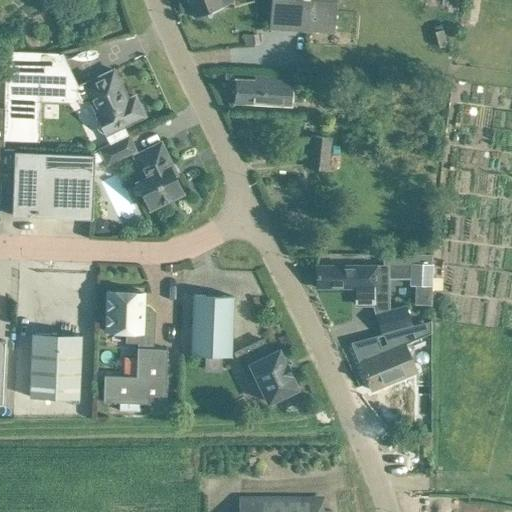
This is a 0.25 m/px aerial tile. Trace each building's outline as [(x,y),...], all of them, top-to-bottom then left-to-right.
[(187,0),(194,17),(206,13),(207,15),(211,13),(210,12),(223,7),(223,6),(220,0),(187,0)] [(335,0),(271,0),(269,29),(334,33),(335,0)] [(427,27),(428,0),(389,0),(389,26),(427,27)] [(256,32),(235,32),(235,55),(257,55),(256,32)] [(6,51),(2,141),(39,141),(40,100),(82,103),(81,100),(88,96),(99,119),(98,123),(98,128),(100,130),(102,133),(104,134),(107,134),(110,143),(128,136),(124,127),(144,116),(135,95),(126,100),(119,87),(121,85),(112,70),(79,86),(63,55),(60,59),(57,52),(6,51)] [(254,80),(235,79),(234,102),(301,106),(301,89),(293,88),(293,78),(254,76),(254,80)] [(129,136),(100,150),(107,164),(136,150),(129,136)] [(331,138),(328,138),(310,136),(307,168),(328,170),(331,138)] [(172,166),(161,142),(134,156),(144,178),(137,182),(150,209),(182,193),(170,167),(172,166)] [(92,218),(94,154),(14,151),(12,215),(92,218)] [(414,304),(430,305),(431,286),(433,265),(410,263),(408,284),(415,285),(414,304)] [(389,268),(316,266),(316,287),(355,287),(356,305),(390,305),(389,268)] [(142,313),(143,293),(139,293),(140,290),(128,290),(127,292),(107,291),(105,331),(126,332),(125,342),(154,343),(155,313),(142,313)] [(233,296),(193,294),(191,354),(231,356),(233,296)] [(404,305),(377,313),(376,313),(381,332),(410,324),(404,305)] [(427,321),(352,343),(360,361),(359,362),(366,379),(365,379),(366,382),(367,381),(371,390),(417,371),(404,339),(430,333),(427,321)] [(81,334),(32,332),(29,397),(78,399),(81,334)] [(262,339),(235,352),(249,381),(256,378),(267,402),(297,388),(290,374),(291,374),(286,363),(285,363),(278,349),(269,354),(262,339)] [(135,376),(103,375),(102,401),(164,404),(167,349),(137,347),(135,376)] [(429,454),(429,432),(415,432),(415,454),(429,454)] [(238,511),(321,511),(323,500),(239,497),(238,511)]
